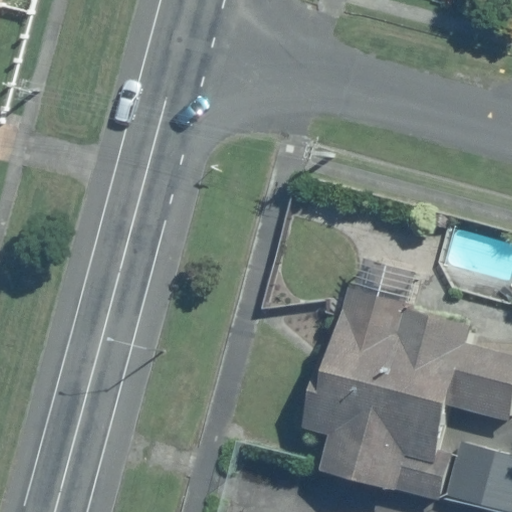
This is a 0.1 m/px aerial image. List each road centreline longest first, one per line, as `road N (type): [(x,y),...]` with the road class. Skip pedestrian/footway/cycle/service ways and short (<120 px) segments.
road 1 (secondary): [(183,40),(54,511)]
road 2 (residential): [(511,128),(183,40)]
